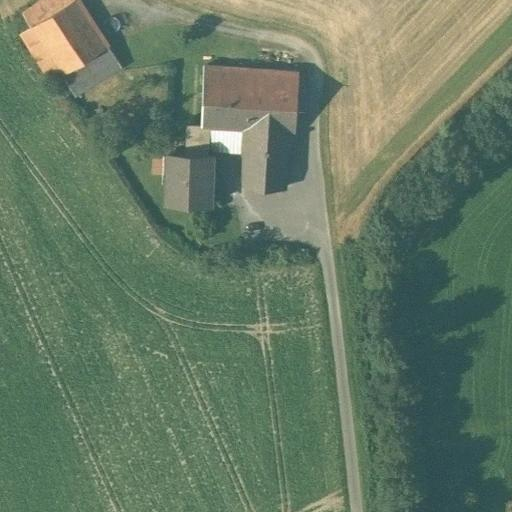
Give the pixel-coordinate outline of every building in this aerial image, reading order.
[(71,0),(31,25),(20,32),(51,79),(61,73),(108,45),(78,0),(71,0)] [(43,0),(23,12),(31,25),(71,0),(43,0)] [(108,45),(61,73),(73,94),(120,65),(108,45)] [(243,55),(227,54),(226,66),(242,67),(243,55)] [(226,66),(204,65),(202,123),(202,125),(210,125),(209,147),(243,149),(248,68),(242,67),(226,66)] [(298,71),(248,68),(243,149),(243,153),(247,153),(245,185),(283,187),(285,150),(293,150),(298,71)] [(202,123),(185,123),(184,152),(209,153),(209,147),(210,125),(202,125),(202,123)] [(184,152),(169,152),(167,201),(209,202),(211,153),(209,153),(184,152)]
